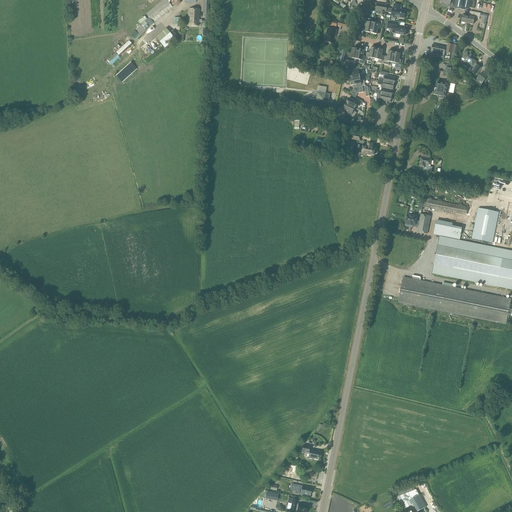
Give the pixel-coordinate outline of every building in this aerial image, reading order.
[(132,38),(135,41),(140,36),(140,37),(153,23),(172,7),(166,0),(162,0),(146,14),(148,16),(146,18),(148,21),(142,27),(136,33),(132,38)] [(203,0),(203,20),(202,20),(199,20),(200,10),(189,9),(188,25),(199,26),(199,23),(208,23),(208,20),(208,14),(209,14),(208,0),(203,0)] [(470,0),(441,0),(441,4),(450,6),(449,7),(454,8),(454,7),(455,7),(455,8),(465,10),(469,9),(469,8),(472,9),(474,1),(470,0)] [(387,6),(376,4),(375,10),(386,12),(387,6)] [(392,9),(391,16),(404,18),(404,16),(405,16),(405,14),(405,13),(405,11),(400,10),(401,6),(399,5),(398,5),(396,4),(395,5),(393,5),(393,9),(392,9)] [(469,17),(467,23),(473,24),(474,18),(479,19),(480,14),(474,12),(473,15),(470,15),(469,16),(469,17)] [(371,33),(373,23),(370,23),(370,19),(365,18),(363,26),(366,27),(365,32),(369,33),(369,32),(371,33)] [(373,23),(371,33),(372,33),(372,34),(377,34),(378,29),(381,30),(382,22),(377,21),(376,24),(373,23)] [(390,32),(393,33),(405,35),(405,34),(407,32),(407,31),(406,29),(406,27),(397,26),(398,22),(389,21),(388,28),(391,29),(390,32)] [(164,48),(175,39),(166,28),(155,37),(164,48)] [(325,41),(333,43),(336,31),(328,28),(325,41)] [(119,57),(133,45),(129,41),(116,53),(107,61),(111,65),(120,57),(119,57)] [(448,44),(447,48),(432,45),(430,58),(443,61),(443,60),(454,63),(456,54),(458,55),(459,46),(448,44)] [(356,60),(358,50),(357,50),(357,49),(352,48),(351,54),(348,53),(347,61),(352,62),(353,59),(356,60)] [(375,60),(375,59),(377,50),(375,49),(371,48),(370,53),(367,53),(365,61),(371,62),(371,60),(375,60)] [(341,49),(338,62),(339,62),(339,65),(342,65),(343,63),(344,60),(346,60),(349,51),(346,50),(341,49)] [(383,64),(385,56),(381,56),(383,50),(378,49),(378,50),(377,50),(375,59),(378,60),(377,63),(383,64)] [(365,61),(367,53),(366,57),(363,56),(364,51),(360,50),(358,50),(356,60),(360,60),(359,64),(364,65),(365,61)] [(392,64),(394,53),(393,53),(393,52),(388,51),(387,57),(385,56),(383,64),(388,65),(389,62),(392,63),(392,64)] [(476,65),(475,64),(476,62),(474,60),(475,58),(467,52),(464,56),(466,58),(465,60),(475,68),(472,72),(472,73),(468,79),(471,81),(481,68),(477,65),(476,65)] [(394,53),(392,64),(395,65),(395,69),(401,70),(403,60),(399,59),(400,54),(396,53),(396,54),(394,53)] [(438,95),(438,97),(444,99),(444,97),(445,97),(446,90),(448,90),(453,68),(447,67),(445,74),(448,75),(446,83),(443,82),(443,84),(437,83),(436,87),(435,87),(435,90),(434,95),(438,95)] [(350,80),(360,78),(359,75),(363,74),(361,68),(354,70),(354,73),(349,74),(350,78),(350,80)] [(379,78),(378,81),(394,84),(395,78),(387,76),(388,74),(381,72),(380,75),(385,76),(384,79),(379,78)] [(480,88),(482,85),(481,85),(487,77),(481,73),(476,80),(474,83),(480,88)] [(359,87),(362,87),(365,86),(364,80),(361,81),(360,78),(350,80),(351,81),(350,81),(351,86),(357,85),(357,88),(359,87)] [(393,90),(394,84),(378,81),(378,85),(382,85),(381,88),(393,90)] [(392,97),(393,90),(381,88),(381,91),(379,91),(378,94),(392,97)] [(325,96),(326,93),(322,93),(318,92),(317,92),(315,100),(316,100),(315,104),(318,105),(317,110),(329,112),(330,105),(327,104),(328,98),(327,98),(328,97),(325,96)] [(390,103),(392,97),(378,94),(378,97),(377,97),(376,100),(390,103)] [(347,104),(355,108),(357,105),(360,107),(362,102),(355,98),(354,101),(349,98),(347,102),(347,103),(347,104)] [(354,111),(355,108),(347,104),(346,105),(345,105),(343,109),(348,112),(347,114),(354,118),(357,113),(354,111)] [(372,146),(373,144),(368,143),(368,145),(364,144),(363,150),(362,150),(356,155),(358,158),(365,153),(366,154),(366,155),(370,156),(370,154),(374,155),(374,154),(375,155),(376,154),(377,154),(377,152),(377,151),(376,151),(375,151),(376,147),(372,146)] [(430,165),(431,160),(421,159),(420,167),(421,167),(420,169),(422,170),(422,172),(431,173),(432,168),(429,167),(429,165),(430,165)] [(499,212),(478,208),(472,239),(493,243),(499,212)] [(417,217),(408,215),(405,226),(411,228),(412,225),(418,227),(417,232),(427,234),(431,216),(421,214),(419,222),(416,221),(417,217)] [(460,240),(462,228),(453,226),(453,224),(436,220),(434,234),(460,240)] [(511,251),(440,236),(432,274),(511,289),(511,251)] [(507,324),(511,300),(509,299),(453,288),(453,285),(444,283),(443,286),(404,278),(399,303),(504,324),(507,324)] [(301,448),(300,453),(309,455),(309,458),(313,459),(313,458),(317,459),(319,452),(314,451),(305,449),(305,448),(301,448)] [(310,496),(310,495),(310,494),(311,492),(310,492),(311,489),(303,487),(302,488),(301,488),(302,487),(292,485),(291,490),(296,491),(296,490),(302,491),(301,494),(310,496)] [(413,491),(407,493),(404,487),(396,491),(399,497),(398,497),(404,510),(408,507),(413,504),(417,511),(426,507),(420,495),(419,495),(416,489),(413,491)] [(279,495),(266,492),(265,499),(277,501),(279,495)] [(306,511),(307,506),(299,504),(297,504),(298,500),(293,498),(293,499),(288,498),(287,503),(291,504),(290,510),(297,511),(306,511)] [(384,509),(393,505),(391,501),(382,505),(384,509)]
